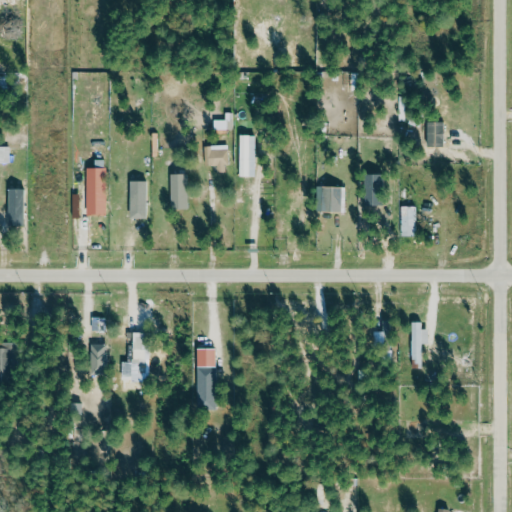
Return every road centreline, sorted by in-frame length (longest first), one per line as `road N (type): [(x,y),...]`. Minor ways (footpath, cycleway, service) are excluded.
road 1 (residential): [(0,279),(511,281)]
road 2 (residential): [(509,511),(508,0)]
